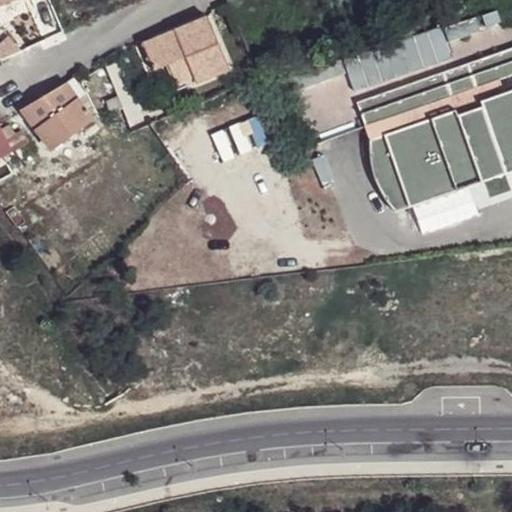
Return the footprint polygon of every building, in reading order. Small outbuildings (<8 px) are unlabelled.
[(0,0),(0,18),(19,11),(14,0),(0,0)] [(14,0),(19,11),(31,5),(28,0),(14,0)] [(56,0),(65,21),(116,0),(56,0)] [(208,15),(142,43),(153,70),(167,65),(171,75),(189,68),(194,76),(197,84),(230,69),(208,15)] [(440,21),(342,55),(353,88),(451,54),(440,21)] [(511,44),(356,98),(365,123),(511,72),(511,44)] [(330,59),(298,70),(303,84),(336,73),(330,59)] [(64,82),(60,84),(20,109),(50,149),(90,119),(68,87),(64,82)] [(511,86),(369,136),(369,152),(371,162),(374,174),(378,185),(386,197),(391,204),(408,199),(410,205),(511,168),(511,86)] [(0,156),(12,150),(0,129),(0,156)] [(408,199),(391,204),(395,210),(410,205),(408,199)]
